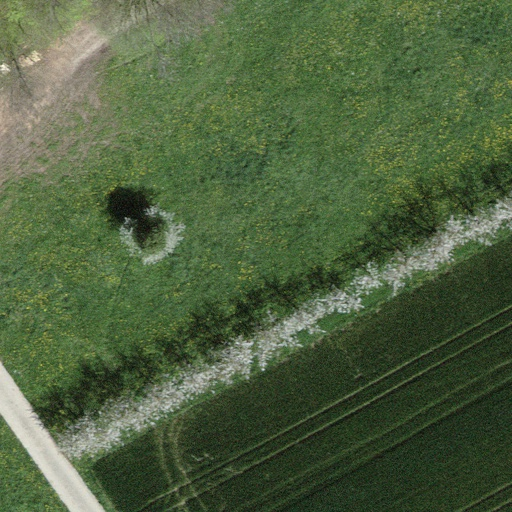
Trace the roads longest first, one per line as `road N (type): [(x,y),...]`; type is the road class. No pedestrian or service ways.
road 1 (track): [(151,0),(110,21),(0,120)]
road 2 (track): [(0,389),(86,511)]
